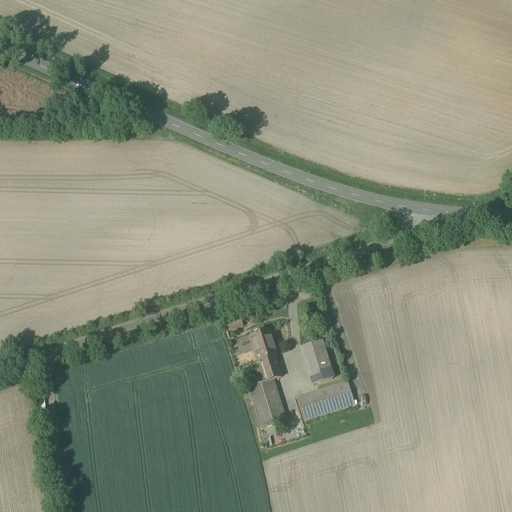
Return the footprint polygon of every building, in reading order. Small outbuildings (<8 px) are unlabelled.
[(241,319),(224,323),(227,334),(244,330),(241,319)] [(265,372),(268,383),(274,382),(281,379),(275,358),(277,357),(269,333),(251,339),(259,363),(263,362),(267,371),(265,372)] [(321,344),(301,350),(313,387),(332,381),(321,344)] [(287,422),(274,382),(268,383),(267,383),(267,384),(249,389),(263,430),(287,422)] [(347,383),(297,399),(304,422),(354,406),(347,383)]
